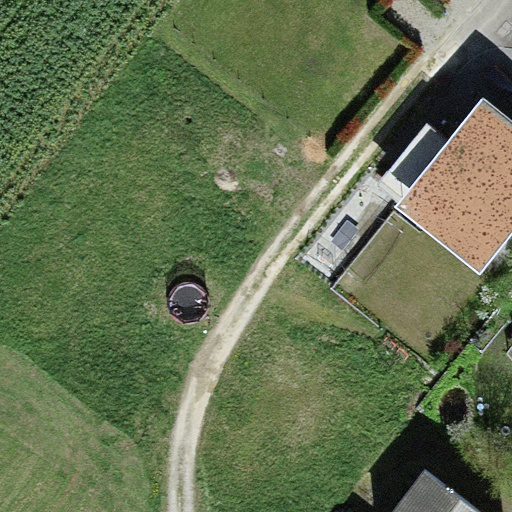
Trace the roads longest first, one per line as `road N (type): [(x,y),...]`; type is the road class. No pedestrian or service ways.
road 1 (track): [(348,211),(200,404),(195,511)]
road 2 (residential): [(511,2),(348,211)]
